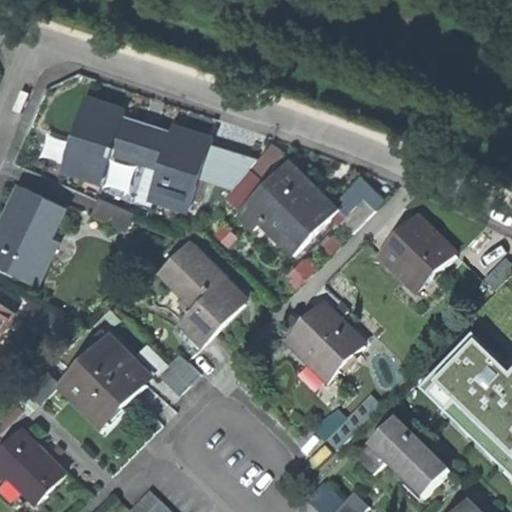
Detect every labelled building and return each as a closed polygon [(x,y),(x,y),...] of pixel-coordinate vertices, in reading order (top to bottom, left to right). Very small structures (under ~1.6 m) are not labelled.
[(128,112),(92,100),(68,171),(105,183),(114,157),(117,158),(120,149),(166,165),(155,199),(192,211),(216,140),(178,128),(175,139),(125,122),(128,112)] [(260,197),(242,215),(257,231),(270,218),(288,236),(282,241),(298,257),(344,211),(295,161),(272,184),(277,190),(265,202),(260,197)] [(26,188),(0,241),(0,264),(40,284),(54,256),(47,253),(69,209),(26,188)] [(367,200),(344,224),(356,235),(379,212),(367,200)] [(101,201),(95,216),(131,231),(138,216),(101,201)] [(419,221),(382,260),(422,298),(459,259),(419,221)] [(249,306),(228,285),(233,280),(197,243),(164,276),(200,311),(186,326),(208,348),(249,306)] [(511,264),(507,260),(485,283),(497,295),(511,279),(511,264)] [(34,301),(24,318),(67,341),(76,324),(34,301)] [(511,341),(511,301),(417,399),(437,418),(511,341)] [(0,304),(0,341),(17,315),(0,304)] [(326,309),(290,344),(332,385),(367,349),(326,309)] [(102,423),(123,402),(129,408),(151,387),(133,369),(141,362),(114,335),(69,380),(87,398),(82,403),(102,423)] [(183,355),(173,366),(194,386),(204,376),(183,355)] [(194,386),(173,366),(162,377),(183,397),(194,386)] [(511,414),(503,405),(463,444),(483,464),(511,435),(511,414)] [(349,422),(329,444),(340,454),(361,433),(349,422)] [(399,423),(360,463),(377,479),(389,466),(426,502),(453,475),(399,423)] [(27,431),(0,457),(0,473),(8,482),(13,476),(42,505),(72,475),(27,431)] [(325,485),(308,503),(317,511),(340,511),(346,505),(325,485)] [(151,493),(133,511),(152,511),(161,503),(151,493)] [(346,505),(340,511),(370,511),(372,511),(356,496),(346,505)] [(170,511),(161,503),(152,511),(170,511)]
